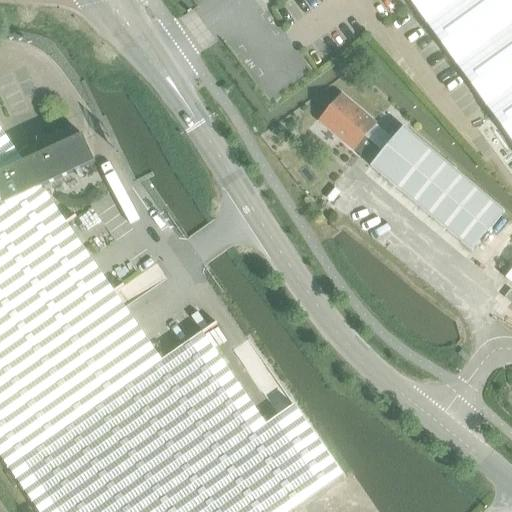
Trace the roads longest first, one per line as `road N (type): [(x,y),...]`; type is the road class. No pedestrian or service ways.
road 1 (tertiary): [(435,421),(355,355),(266,237),(190,114)]
road 2 (tertiary): [(84,0),(190,114)]
road 3 (tertiary): [(190,114),(124,0)]
